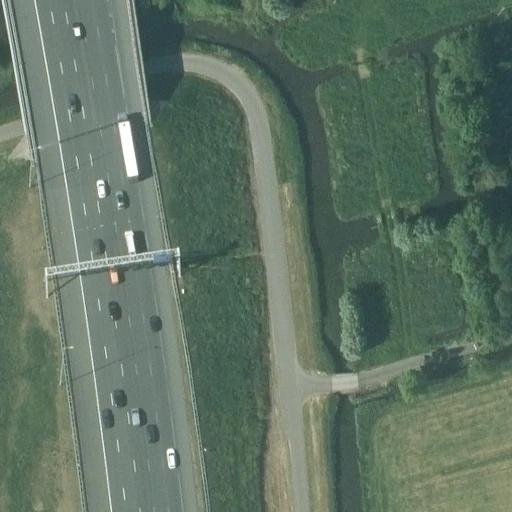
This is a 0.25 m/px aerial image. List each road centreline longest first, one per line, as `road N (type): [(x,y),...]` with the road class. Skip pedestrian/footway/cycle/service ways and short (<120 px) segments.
road 1 (unclassified): [(301,511),(272,215),(261,130),(247,92),(211,67),(172,63),(0,117)]
road 2 (motorway): [(145,511),(70,0)]
road 3 (track): [(405,365),(358,52)]
